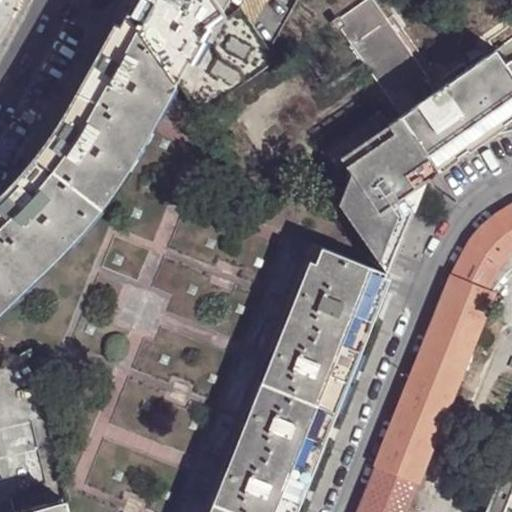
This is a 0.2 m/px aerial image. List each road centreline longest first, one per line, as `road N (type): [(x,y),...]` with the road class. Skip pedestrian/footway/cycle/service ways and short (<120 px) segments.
road 1 (residential): [(335,511),(437,268),(472,208),(511,180)]
road 2 (residential): [(61,0),(0,110)]
